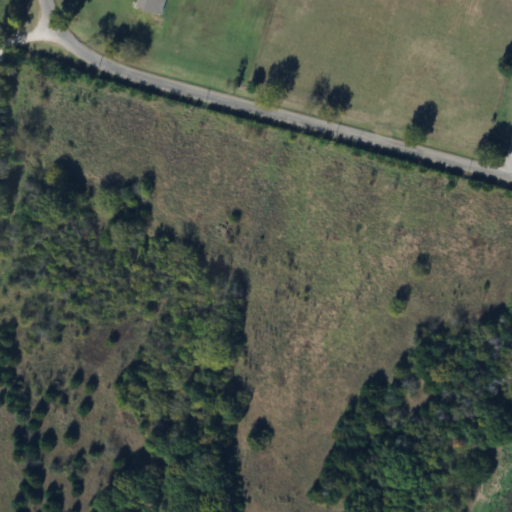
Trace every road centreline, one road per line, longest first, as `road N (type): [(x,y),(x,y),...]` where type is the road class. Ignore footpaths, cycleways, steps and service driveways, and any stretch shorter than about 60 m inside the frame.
road 1 (residential): [(231,101),(511,178)]
road 2 (residential): [(44,0),(55,31),(83,56),(231,101)]
